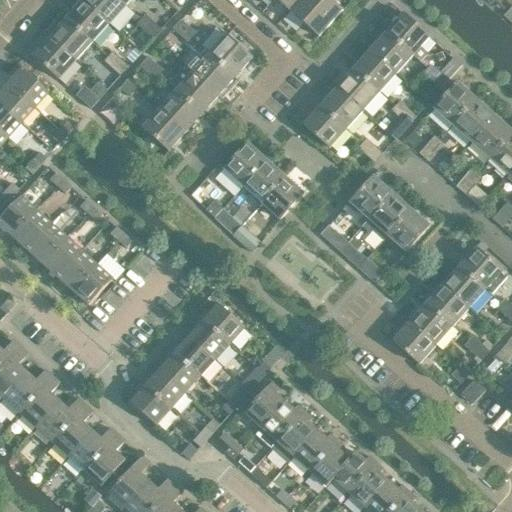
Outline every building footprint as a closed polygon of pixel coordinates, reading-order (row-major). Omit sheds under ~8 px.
[(83,0),(83,1),(110,25),(127,6),(120,0),(83,0)] [(277,0),(291,12),(303,0),(277,0)] [(303,0),(291,12),(305,25),(327,0),(303,0)] [(331,0),(327,0),(305,25),(319,38),(343,11),(331,0)] [(67,19),(93,43),(110,25),(83,1),(67,19)] [(413,56),(413,57),(420,63),(428,54),(421,48),(430,37),(404,14),(387,33),(413,56)] [(137,24),(136,25),(145,33),(146,32),(154,22),(146,15),(141,20),(137,24)] [(50,37),(77,61),(93,43),(67,19),(50,37)] [(180,21),(172,29),(173,30),(181,37),(190,27),(182,20),(181,19),(180,21)] [(146,32),(145,33),(153,41),(154,39),(163,30),(154,22),(146,32)] [(190,27),(181,37),(190,45),(199,35),(190,27)] [(371,51),(397,74),(413,57),(413,56),(387,33),(371,51)] [(210,55),(236,79),(253,59),(227,35),(210,55)] [(33,56),(60,80),(77,61),(50,37),(33,56)] [(354,70),(380,93),(397,74),(371,51),(354,70)] [(112,53),(104,61),(112,69),(120,60),(112,53)] [(193,73),(220,96),(236,79),(210,55),(193,73)] [(149,57),(141,66),(149,73),(157,64),(149,57)] [(454,58),(441,72),(449,80),(463,66),(454,58)] [(120,60),(112,69),(121,76),(128,68),(120,60)] [(157,64),(149,73),(157,81),(166,72),(157,64)] [(423,74),(432,83),(441,72),(432,65),(423,74)] [(9,84),(35,107),(49,91),(23,68),(9,84)] [(338,88),(364,111),(380,93),(354,70),(338,88)] [(441,72),(432,83),(441,90),(449,80),(441,72)] [(177,91),(203,115),(220,96),(193,73),(177,91)] [(138,89),(128,80),(120,89),(130,98),(138,89)] [(98,82),(90,91),(100,100),(101,99),(108,91),(99,83),(98,82)] [(458,82),(434,108),(453,125),(476,98),(458,82)] [(0,93),(0,104),(21,123),(35,107),(9,84),(0,93)] [(321,106),(347,130),(364,111),(338,88),(321,106)] [(160,109),(186,133),(203,115),(177,91),(160,109)] [(476,98),(453,125),(471,141),(494,115),(476,98)] [(390,111),(399,118),(407,109),(399,101),(390,111)] [(0,131),(7,139),(21,123),(0,104),(0,131)] [(330,149),(347,130),(321,106),(304,125),(330,149)] [(169,152),(186,133),(160,109),(143,128),(169,152)] [(407,109),(399,118),(408,127),(416,117),(407,109)] [(511,130),(494,115),(471,141),(490,158),(511,132),(511,130)] [(67,123),(60,131),(67,137),(74,129),(67,123)] [(53,139),(60,146),(67,137),(60,131),(53,139)] [(423,140),(413,131),(406,140),(415,149),(423,140)] [(511,132),(490,158),(508,175),(511,170),(511,132)] [(434,137),(427,145),(436,153),(443,145),(434,137)] [(358,148),(366,155),(374,146),(366,138),(358,148)] [(224,169),(243,187),(266,161),(248,144),(224,169)] [(427,145),(420,153),(429,161),(436,153),(427,145)] [(374,146),(366,155),(375,163),(383,154),(374,146)] [(40,153),(33,161),(40,168),(47,160),(40,153)] [(25,169),(32,176),(40,168),(33,161),(25,169)] [(266,161),(243,187),(262,203),(285,178),(266,161)] [(463,179),(473,187),(480,179),(471,170),(463,179)] [(50,181),(58,188),(63,181),(56,174),(50,181)] [(350,204),(344,211),(350,216),(354,216),(359,211),(369,220),(392,194),(373,177),(350,204)] [(285,178),(262,203),(281,221),(304,195),(285,178)] [(456,187),(465,195),(473,187),(463,179),(456,187)] [(63,181),(58,188),(66,195),(72,188),(63,181)] [(12,184),(5,193),(12,199),(19,191),(12,184)] [(0,198),(0,202),(5,207),(12,199),(5,193),(0,198)] [(369,220),(362,227),(370,234),(372,233),(382,242),(387,236),(410,210),(392,194),(369,220)] [(22,197),(0,221),(0,225),(13,237),(37,211),(22,197)] [(80,208),(88,215),(94,208),(86,201),(80,208)] [(205,210),(205,211),(214,219),(222,210),(223,209),(214,201),(213,202),(205,210)] [(500,212),(509,220),(511,217),(511,207),(507,203),(500,212)] [(96,222),(102,215),(94,208),(88,215),(96,222)] [(222,210),(214,219),(232,236),(233,236),(241,226),(233,218),(223,209),(222,210)] [(410,210),(387,236),(407,254),(430,228),(410,210)] [(37,211),(13,237),(29,251),(52,224),(37,211)] [(493,220),(502,228),(509,220),(500,212),(493,220)] [(52,224),(29,251),(44,265),(68,238),(52,224)] [(233,236),(232,236),(242,245),(251,253),(260,244),(260,243),(241,226),(233,236)] [(321,236),(330,244),(338,234),(329,226),(321,236)] [(110,235),(118,242),(125,235),(117,228),(110,235)] [(126,250),(133,242),(125,235),(118,242),(126,250)] [(68,238),(44,265),(46,267),(59,278),(83,252),(68,238)] [(348,243),(340,252),(349,260),(357,251),(348,243)] [(459,267),(485,290),(492,296),(509,277),(503,271),(476,248),(459,267)] [(83,252),(59,278),(63,282),(74,292),(98,265),(85,254),(83,252)] [(367,259),(358,269),(367,277),(376,267),(367,259)] [(98,265),(74,292),(77,295),(89,306),(113,279),(100,267),(98,265)] [(443,285),(469,309),(485,290),(459,267),(443,285)] [(426,304),(452,328),(469,309),(443,285),(426,304)] [(0,309),(7,315),(15,307),(8,300),(0,309)] [(496,309),(505,317),(511,309),(511,306),(505,300),(496,309)] [(199,317),(230,345),(245,328),(218,304),(209,314),(205,310),(199,317)] [(410,323),(436,346),(452,328),(426,304),(410,323)] [(506,332),(511,325),(511,309),(505,317),(508,320),(501,328),(506,332)] [(188,337),(215,361),(230,345),(199,317),(193,324),(197,328),(188,337)] [(419,365),(436,346),(410,323),(393,342),(419,365)] [(169,351),(201,378),(215,361),(188,337),(181,346),(176,342),(169,351)] [(464,347),(472,354),(481,345),(472,337),(464,347)] [(0,347),(0,370),(20,348),(13,341),(4,351),(0,347)] [(481,345),(472,354),(481,361),(489,352),(481,345)] [(277,347),(263,363),(264,363),(271,369),(272,368),(274,366),(282,358),(284,354),(285,354),(277,347)] [(20,348),(0,370),(0,397),(3,400),(28,373),(19,365),(28,354),(20,348)] [(159,370),(186,394),(201,378),(169,351),(163,358),(167,361),(159,370)] [(496,357),(488,366),(497,373),(505,364),(496,357)] [(264,363),(258,370),(265,376),(271,370),(271,369),(264,363)] [(450,376),(460,385),(468,376),(459,367),(450,376)] [(141,382),(172,410),(186,394),(159,370),(151,379),(147,376),(141,382)] [(259,383),(265,376),(258,370),(252,377),(259,383)] [(28,373),(3,400),(19,414),(52,377),(45,371),(36,381),(28,373)] [(52,377),(19,414),(34,428),(29,434),(30,435),(59,402),(51,395),(60,384),(52,377)] [(474,380),(461,394),(462,395),(473,405),(484,392),(485,391),(474,380)] [(157,427),(172,410),(141,382),(135,389),(139,393),(130,403),(157,427)] [(245,414),(261,429),(284,402),(276,394),(279,390),(272,384),(245,414)] [(235,396),(229,403),(236,409),(242,402),(250,393),(243,386),(235,396)] [(59,402),(30,435),(32,437),(37,431),(51,443),(84,406),(77,400),(68,410),(59,402)] [(284,402),(261,429),(262,429),(255,436),(271,451),(304,413),(297,406),(294,410),(284,402)] [(230,416),(236,409),(229,403),(223,409),(230,416)] [(84,406),(51,443),(68,458),(92,431),(83,423),(92,413),(84,406)] [(304,413),(271,451),(287,465),(316,431),(308,423),(311,419),(304,413)] [(205,428),(199,434),(207,441),(213,435),(205,428)] [(92,431),(68,458),(80,470),(73,478),(76,481),(117,435),(109,429),(100,439),(92,431)] [(316,431),(287,465),(294,458),(310,472),(336,442),(329,436),(326,439),(316,431)] [(199,434),(193,441),(201,448),(207,441),(199,434)] [(117,435),(76,481),(80,485),(88,477),(101,488),(125,462),(115,453),(125,443),(117,435)] [(231,445),(224,438),(217,445),(225,452),(231,445)] [(336,442),(310,472),(326,487),(356,454),(355,453),(349,460),(341,453),(344,449),(336,442)] [(190,444),(181,454),(189,461),(198,451),(190,444)] [(243,452),(235,445),(227,454),(236,461),(243,452)] [(356,454),(326,487),(327,487),(332,481),(348,495),(376,464),(368,458),(365,462),(356,454)] [(237,463),(250,475),(256,467),(243,456),(237,463)] [(108,495),(124,510),(148,483),(140,475),(149,464),(142,458),(108,495)] [(376,464),(348,495),(365,510),(389,483),(380,475),(384,471),(376,464)] [(256,467),(250,475),(257,481),(263,474),(256,467)] [(148,483),(124,510),(127,511),(152,511),(175,488),(167,481),(158,491),(148,483)] [(389,483),(365,510),(367,511),(392,511),(409,493),(402,487),(398,492),(389,483)] [(175,488),(152,511),(181,511),(172,504),(181,494),(175,488)] [(282,490),(276,497),(282,503),(288,496),(282,490)] [(392,511),(420,511),(421,511),(412,504),(416,500),(409,493),(392,511)] [(288,496),(282,503),(290,509),(296,502),(288,496)]
